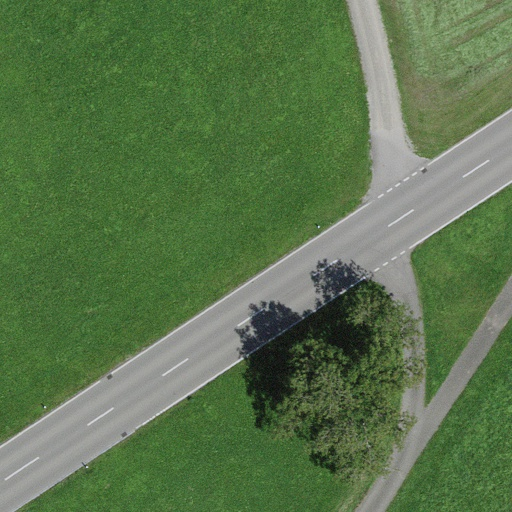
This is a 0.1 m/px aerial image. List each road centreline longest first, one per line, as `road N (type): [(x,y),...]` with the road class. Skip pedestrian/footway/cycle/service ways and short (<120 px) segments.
road 1 (tertiary): [(511,147),(0,485)]
road 2 (track): [(373,511),(511,297)]
road 3 (track): [(415,449),(413,331),(396,274),(373,239)]
